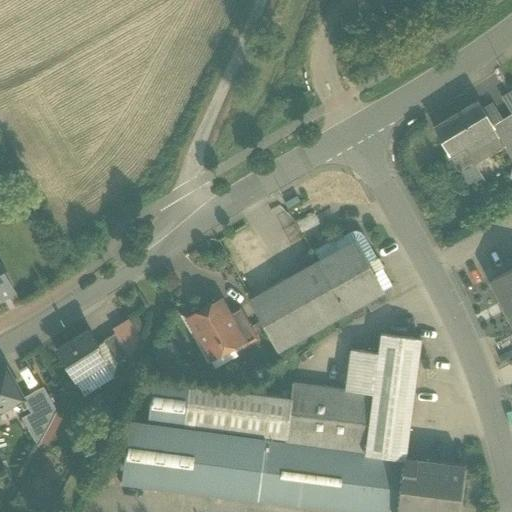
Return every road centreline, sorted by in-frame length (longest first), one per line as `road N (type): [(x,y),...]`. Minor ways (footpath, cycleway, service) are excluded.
road 1 (tertiary): [(0,348),(352,132)]
road 2 (residential): [(511,490),(483,371),(352,132)]
road 3 (track): [(209,214),(192,186),(197,149),(261,0)]
road 4 (tertiary): [(352,132),(511,35)]
